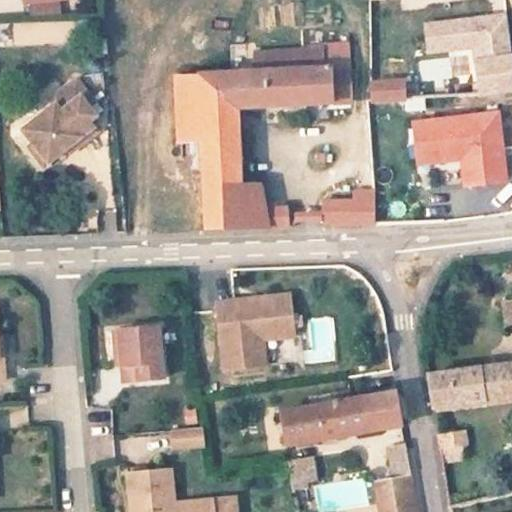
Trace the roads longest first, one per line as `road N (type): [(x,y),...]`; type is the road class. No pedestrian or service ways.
road 1 (residential): [(55,252),(396,249)]
road 2 (residential): [(396,249),(409,391),(435,511)]
road 3 (residential): [(69,511),(55,252)]
